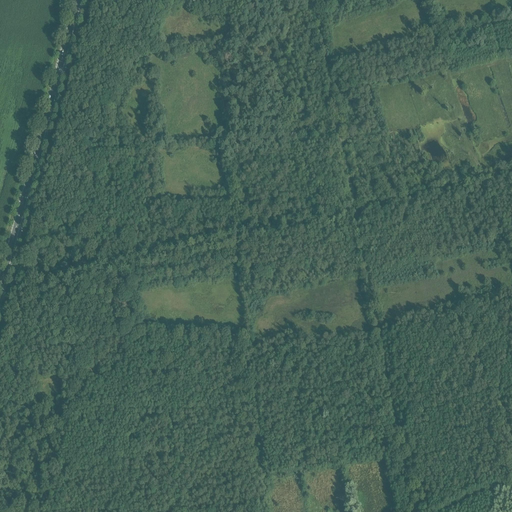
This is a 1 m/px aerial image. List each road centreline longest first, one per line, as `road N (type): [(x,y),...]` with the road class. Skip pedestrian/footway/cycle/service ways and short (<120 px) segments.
road 1 (primary): [(0,286),(78,0)]
road 2 (track): [(335,92),(454,66),(464,75),(488,176)]
road 3 (track): [(67,510),(259,504)]
road 4 (track): [(245,335),(263,511)]
